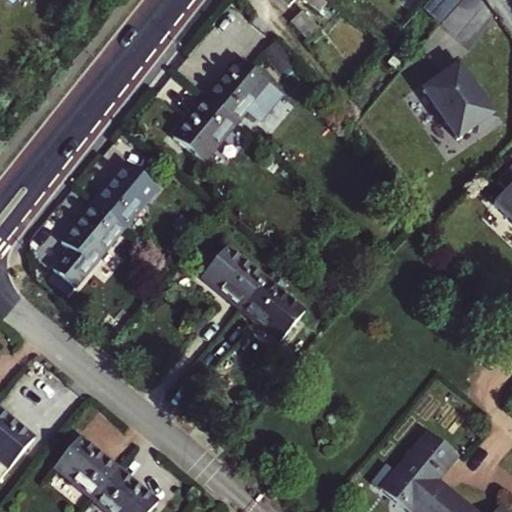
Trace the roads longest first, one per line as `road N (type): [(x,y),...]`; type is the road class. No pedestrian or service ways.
road 1 (residential): [(0,297),(260,511)]
road 2 (secondary): [(0,223),(174,0)]
